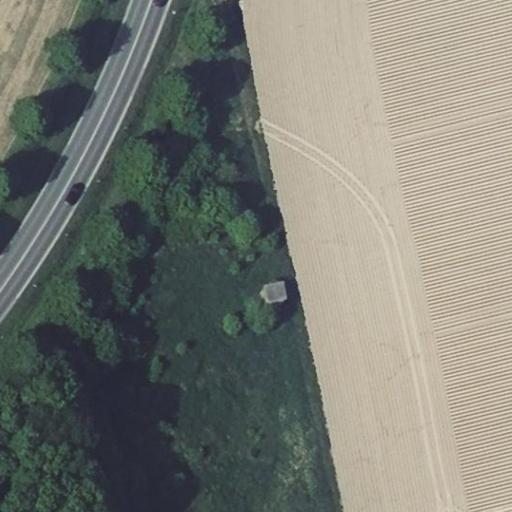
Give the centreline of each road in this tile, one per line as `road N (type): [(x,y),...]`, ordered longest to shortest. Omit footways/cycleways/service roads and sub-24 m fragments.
road 1 (track): [(336,511),(220,0)]
road 2 (primary): [(151,0),(82,157),(0,291)]
